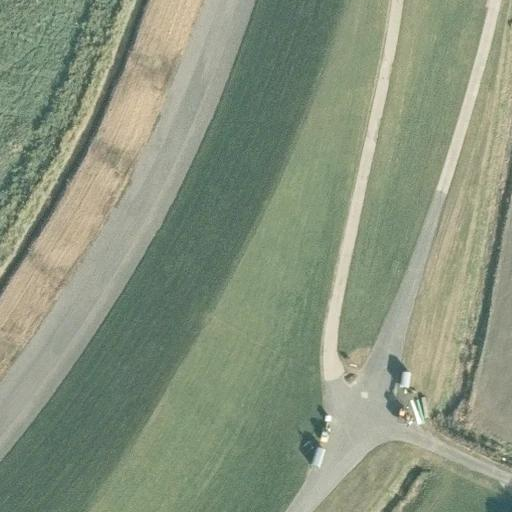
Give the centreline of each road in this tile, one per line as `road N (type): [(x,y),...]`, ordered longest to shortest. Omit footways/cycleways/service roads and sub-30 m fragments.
road 1 (track): [(218,0),(143,191),(46,368),(0,425)]
road 2 (track): [(401,0),(331,349),(338,378),(369,407)]
road 3 (track): [(369,407),(443,202),(499,0)]
road 4 (unclassified): [(511,480),(369,407)]
road 5 (track): [(302,511),(369,407)]
